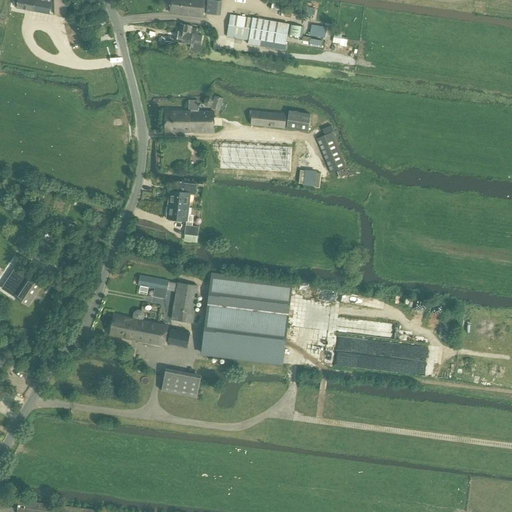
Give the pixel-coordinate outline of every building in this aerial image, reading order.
[(17,8),(17,9),(33,11),(49,14),(51,0),(14,0),(14,5),(17,8)] [(203,16),(204,0),(200,0),(171,0),(170,12),(203,16)] [(286,39),(288,29),(289,25),(230,15),(227,37),(249,41),(249,39),(285,45),(286,39)] [(178,32),(177,41),(191,44),(190,46),(199,48),(201,36),(191,33),(193,27),(188,26),(180,24),(178,32)] [(299,37),(301,27),(291,25),(289,35),(299,37)] [(171,45),(173,38),(162,36),(161,43),(171,45)] [(219,110),(223,99),(215,97),(214,101),(211,98),(205,98),(203,104),(207,107),(212,107),(211,107),(219,110)] [(199,111),(199,101),(189,101),(189,111),(166,111),(165,132),(183,132),(188,132),(214,131),(214,111),(199,111)] [(285,128),(286,114),(252,111),(251,125),(285,128)] [(308,131),(312,115),(289,111),(286,128),(308,131)] [(332,173),(346,166),(332,133),(335,132),(332,126),(322,130),(325,135),(317,139),(332,173)] [(222,144),(221,168),(290,172),(291,147),(222,144)] [(196,194),(197,185),(185,183),(184,192),(170,191),(169,198),(168,197),(167,204),(169,204),(169,205),(189,207),(190,194),(196,194)] [(187,221),(189,207),(169,205),(167,219),(169,219),(169,220),(175,221),(175,220),(187,221)] [(198,236),(199,227),(186,225),(185,234),(198,236)] [(41,237),(30,255),(40,262),(54,239),(46,233),(43,239),(41,237)] [(29,305),(36,295),(42,286),(21,273),(18,278),(15,276),(12,281),(15,283),(11,288),(8,293),(15,297),(28,306),(29,305)] [(212,273),(202,354),(283,364),(287,326),(292,283),(212,273)] [(169,281),(140,275),(138,286),(157,289),(156,296),(166,298),(169,281)] [(192,322),(198,286),(178,283),(172,319),(192,322)] [(139,320),(143,319),(144,315),(142,311),(138,310),(134,313),(133,316),(136,319),(115,315),(111,335),(164,346),(168,325),(139,320)] [(187,347),(190,333),(171,329),(168,343),(187,347)] [(197,398),(201,378),(166,371),(162,391),(197,398)] [(97,511),(98,511),(19,501),(17,511),(97,511)]
